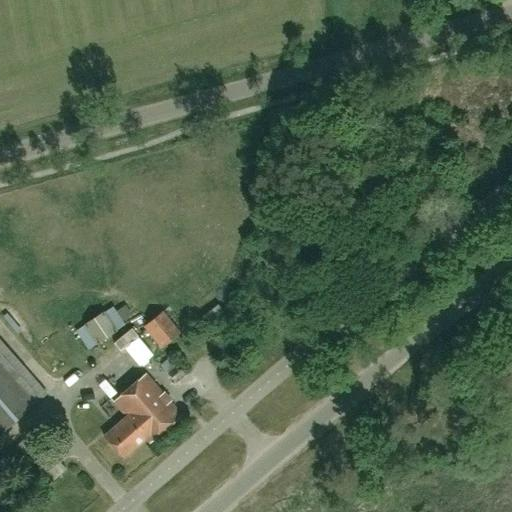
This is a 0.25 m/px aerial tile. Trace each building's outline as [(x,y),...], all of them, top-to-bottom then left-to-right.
[(75,332),(89,350),(125,325),(112,307),(104,313),(102,311),(75,332)] [(144,326),(154,341),(161,349),(169,343),(180,332),(163,310),(144,326)] [(104,358),(111,368),(127,356),(120,346),(104,358)] [(184,373),(177,365),(168,374),(174,381),(184,373)] [(0,366),(0,433),(33,405),(0,366)] [(135,426),(146,439),(146,440),(149,443),(181,415),(145,373),(124,391),(146,417),(135,426)] [(146,417),(124,391),(113,401),(126,417),(103,436),(124,459),(146,440),(146,439),(135,426),(146,417)] [(17,446),(25,455),(42,440),(34,430),(17,446)] [(44,489),(51,483),(66,470),(51,453),(30,473),(44,489)]
